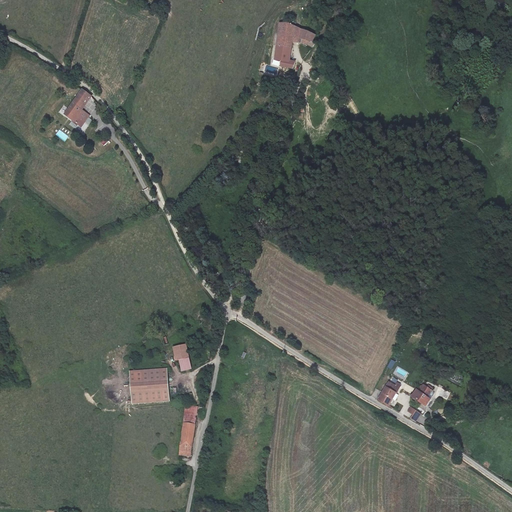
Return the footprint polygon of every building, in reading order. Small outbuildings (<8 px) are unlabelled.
[(280,66),(293,69),(295,63),(289,61),(292,41),(301,42),(311,48),(315,44),(312,42),(315,35),(288,23),(280,22),(275,59),(281,59),(280,66)] [(91,97),(83,91),(65,115),(79,124),(82,127),(89,116),(82,110),(91,97)] [(64,142),(69,137),(60,130),(55,135),(64,142)] [(109,142),(106,138),(101,142),(104,146),(109,142)] [(190,355),(187,343),(174,346),(177,359),(190,355)] [(193,367),(190,357),(181,359),(184,369),(193,367)] [(392,369),(396,362),(391,359),(387,367),(392,369)] [(168,367),(131,371),(134,403),(171,399),(168,367)] [(395,372),(406,377),(408,371),(397,367),(395,372)] [(402,391),(403,392),(409,385),(406,382),(404,384),(399,379),(383,396),(393,403),(399,397),(397,396),(402,391)] [(425,396),(433,402),(437,396),(430,390),(425,396)] [(436,404),(433,402),(425,396),(423,394),(418,401),(430,411),(436,404)] [(188,404),(186,421),(197,423),(200,405),(188,404)] [(410,419),(416,422),(421,414),(410,407),(407,411),(412,415),(410,419)] [(186,421),(182,444),(193,446),(194,439),(195,438),(197,423),(186,421)]
